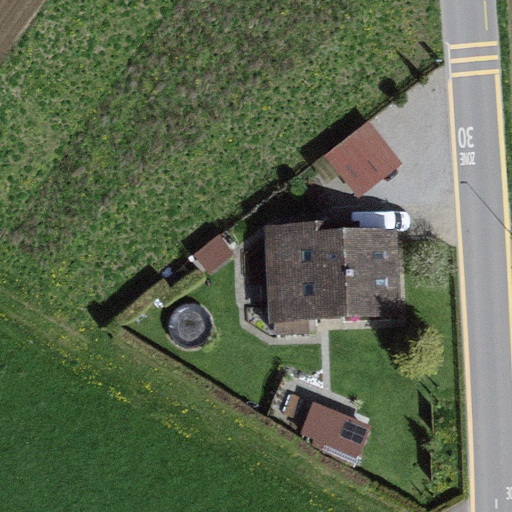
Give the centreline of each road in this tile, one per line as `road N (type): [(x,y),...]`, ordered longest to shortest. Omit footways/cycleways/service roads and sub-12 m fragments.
road 1 (tertiary): [(489,511),(470,0)]
road 2 (track): [(0,289),(378,511)]
